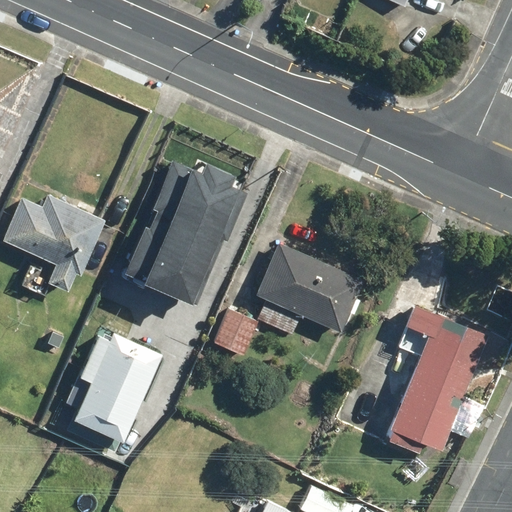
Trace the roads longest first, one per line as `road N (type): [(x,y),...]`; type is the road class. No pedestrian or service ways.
road 1 (secondary): [(72,0),(463,174)]
road 2 (residential): [(463,174),(511,64)]
